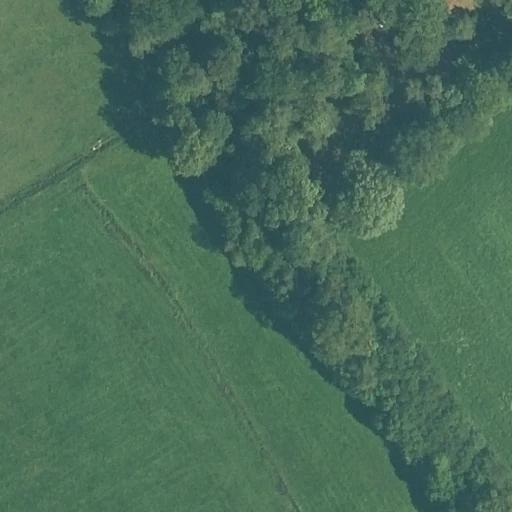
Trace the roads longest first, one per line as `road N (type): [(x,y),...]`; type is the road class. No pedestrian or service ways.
road 1 (track): [(229,0),(250,54),(269,74),(285,75),(415,0)]
road 2 (track): [(285,75),(236,118),(188,145)]
